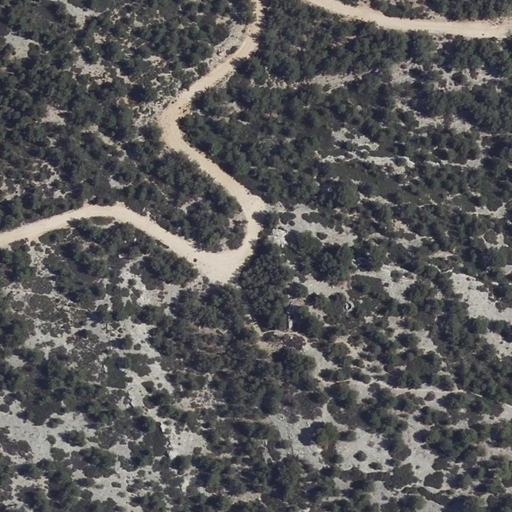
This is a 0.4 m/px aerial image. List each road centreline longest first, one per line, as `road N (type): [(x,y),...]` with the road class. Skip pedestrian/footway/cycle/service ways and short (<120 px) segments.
road 1 (track): [(254,0),(253,30),(241,54),(169,119),(172,136),(245,205),(249,230),(237,257),(209,258),(126,213),(103,210),(0,235)]
road 2 (track): [(511,29),(380,21),(324,0)]
